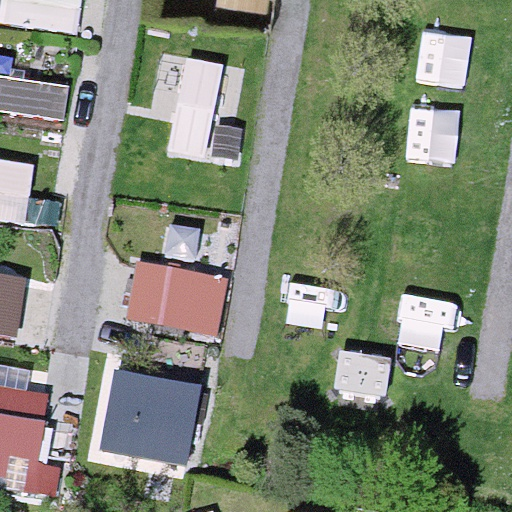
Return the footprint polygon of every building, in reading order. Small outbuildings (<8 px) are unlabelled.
[(2,0),(0,18),(0,20),(80,33),(85,0),(2,0)] [(185,102),(216,107),(223,64),(193,59),(185,102)] [(0,109),(67,119),(72,85),(0,74),(0,109)] [(0,218),(32,220),(35,158),(0,156),(0,218)] [(130,324),(225,334),(232,268),(137,259),(130,324)] [(0,332),(22,335),(28,272),(0,269),(0,332)] [(195,464),(205,379),(110,368),(100,453),(195,464)] [(0,383),(0,483),(63,495),(73,434),(47,429),(54,393),(0,383)]
